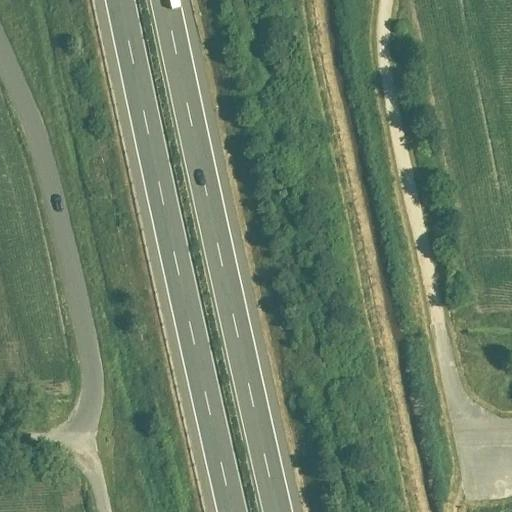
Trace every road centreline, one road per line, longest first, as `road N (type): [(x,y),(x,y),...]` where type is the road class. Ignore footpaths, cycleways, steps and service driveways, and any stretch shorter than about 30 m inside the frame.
road 1 (motorway): [(121,0),(233,511)]
road 2 (motorway): [(279,511),(167,0)]
road 3 (track): [(388,0),(383,41),(428,285),(458,400),(493,456)]
